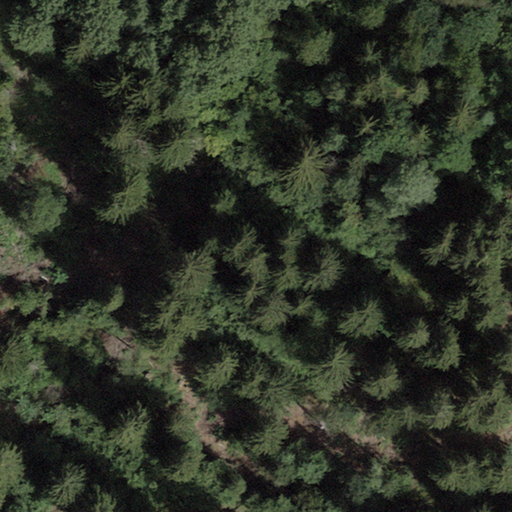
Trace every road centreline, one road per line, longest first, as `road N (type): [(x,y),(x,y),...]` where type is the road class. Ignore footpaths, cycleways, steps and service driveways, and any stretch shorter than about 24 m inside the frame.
road 1 (track): [(511,462),(363,511)]
road 2 (track): [(200,511),(65,511)]
